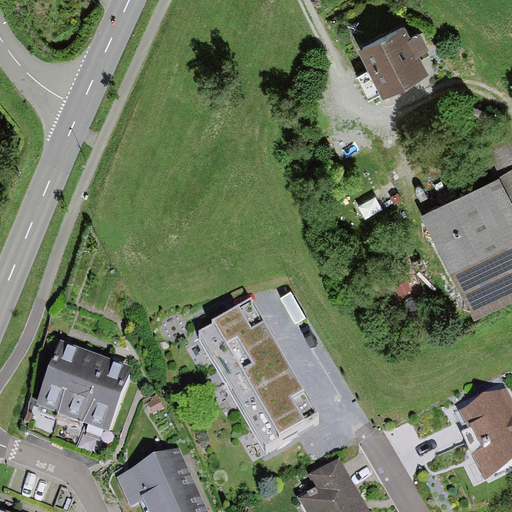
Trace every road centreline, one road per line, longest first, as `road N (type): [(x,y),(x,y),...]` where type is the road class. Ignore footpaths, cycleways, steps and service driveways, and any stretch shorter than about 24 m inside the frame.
road 1 (tertiary): [(81,103),(0,304)]
road 2 (residential): [(97,511),(75,475),(0,444)]
